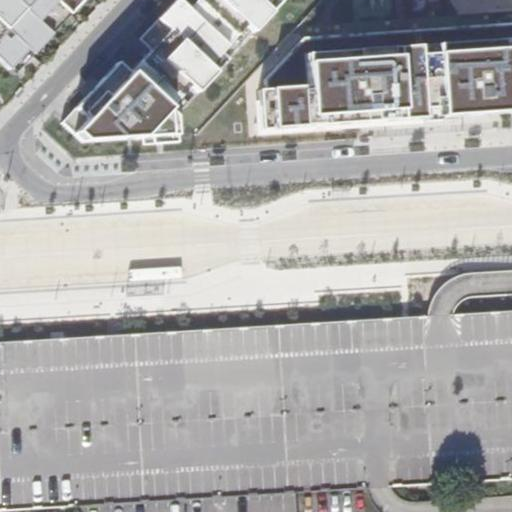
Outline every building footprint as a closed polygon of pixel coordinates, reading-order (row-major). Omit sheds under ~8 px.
[(0,0),(0,64),(7,71),(25,51),(31,55),(82,0),(0,0)] [(195,0),(187,10),(176,0),(173,0),(156,20),(167,30),(127,74),(115,63),(59,123),(81,144),(168,138),(167,111),(189,87),(196,94),(227,60),(220,53),(245,27),(254,31),(281,0),(195,0)] [(259,131),(511,113),(511,24),(302,38),(263,81),(263,91),(256,91),(259,131)] [(25,51),(7,71),(12,75),(31,55),(25,51)] [(511,317),(0,347),(0,511),(67,508),(301,494),(319,493),(365,490),(365,492),(377,491),(511,481),(511,317)]
